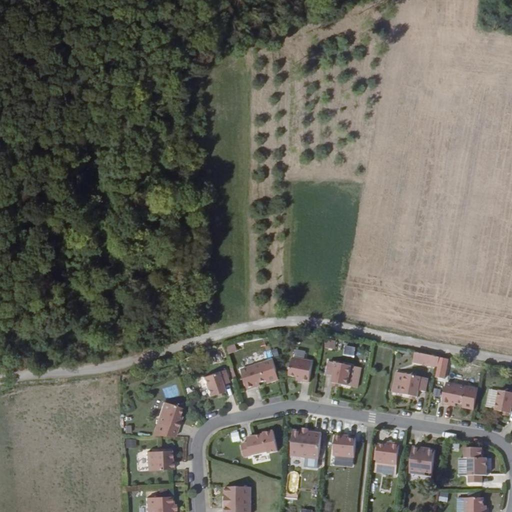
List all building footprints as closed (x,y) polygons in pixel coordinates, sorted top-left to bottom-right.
[(326,339),(325,348),(336,349),(337,340),(326,339)] [(228,353),(237,352),(236,345),(227,346),(228,353)] [(440,358),(415,353),(413,363),(438,368),(440,358)] [(310,383),(314,362),(293,359),(290,377),(298,379),(298,381),(310,383)] [(347,386),(352,366),(329,361),(326,374),(333,376),(331,383),(332,383),(338,384),(347,386)] [(278,383),(280,379),(275,362),(243,370),(249,391),(261,387),(261,384),(268,383),(271,385),(278,383)] [(361,368),(352,366),(347,386),(356,389),(361,368)] [(223,385),(230,383),(226,371),(204,378),(210,397),(225,392),(223,385)] [(392,392),(401,394),(406,374),(396,372),(392,392)] [(426,392),(429,379),(406,374),(401,394),(410,396),(417,397),(418,398),(419,391),(426,392)] [(466,405),(470,386),(449,382),(445,405),(458,407),(459,404),(466,405)] [(511,407),(511,392),(499,390),(495,411),(503,413),(508,414),(511,414),(511,407)] [(179,417),(182,409),(166,403),(159,423),(179,430),(183,418),(179,417)] [(310,432),(303,431),(296,431),(294,456),(322,459),(323,433),(310,432)] [(233,442),(240,441),(239,432),(232,433),(233,442)] [(247,457),(271,451),(267,434),(250,438),(251,442),(244,444),(247,457)] [(350,439),(350,436),(338,435),(336,455),(356,457),(358,440),(350,439)] [(136,447),(136,439),(125,439),(125,447),(136,447)] [(398,476),(401,445),(388,444),(387,448),(380,447),(377,474),(398,476)] [(421,452),(421,449),(415,448),(413,473),(435,476),(437,451),(430,450),(430,452),(421,452)] [(173,461),(172,461),(171,451),(165,451),(161,451),(147,452),(147,470),(173,469),(173,461)] [(484,475),(489,475),(488,458),(470,459),(471,483),(485,482),(484,475)] [(252,511),(252,489),(225,488),(225,495),(225,502),(225,511),(252,511)] [(440,500),(448,502),(449,494),(441,492),(440,500)] [(174,511),(174,506),(173,499),(148,501),(148,511),(174,511)] [(484,507),(484,500),(466,500),(465,511),(486,511),(487,507),(484,507)]
